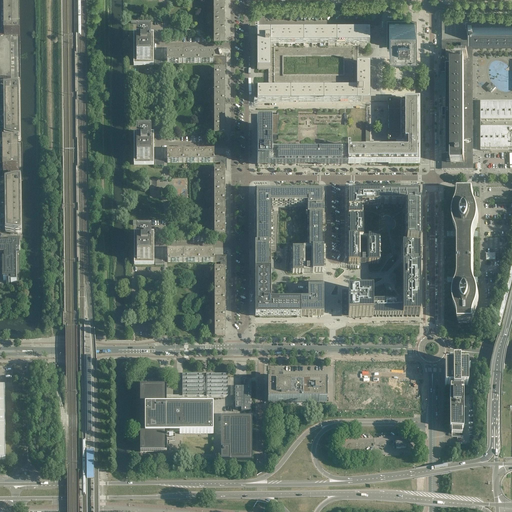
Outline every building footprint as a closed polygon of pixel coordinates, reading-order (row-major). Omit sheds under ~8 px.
[(20,90),(20,37),(19,0),(0,0),(0,233),(12,234),(13,234),(17,234),(22,235),(22,182),(22,181),(21,143),(20,90)] [(225,12),(225,10),(224,10),(224,2),(214,2),(214,19),(224,19),(224,12),(225,12)] [(511,36),(511,17),(467,18),(467,37),(496,37),(496,40),(508,40),(508,37),(511,36)] [(467,37),(467,18),(442,18),(442,37),(467,37)] [(225,29),(225,27),(224,27),(224,19),(214,19),(214,37),(224,37),(224,29),(225,29)] [(415,48),(415,22),(389,22),(389,48),(415,48)] [(368,90),(368,65),(360,65),(360,64),(358,64),(358,62),(358,58),(358,44),(369,44),(369,33),(365,33),(361,33),(357,33),(355,33),(338,33),(336,33),(328,33),(326,33),(298,33),(296,34),(259,34),(257,34),(257,41),(258,41),(258,70),(267,70),(269,70),(269,73),(274,73),(274,77),(269,77),(269,90),(269,91),(257,91),(257,102),(355,102),(360,102),(360,103),(368,103),(368,102),(368,95),(369,95),(369,90),(368,90)] [(153,60),(153,34),(134,34),(134,66),(153,66),(153,64),(154,64),(154,66),(157,66),(157,60),(154,60),(153,60)] [(183,63),(182,53),(176,53),(176,52),(173,52),(173,53),(167,53),(167,64),(183,63)] [(198,63),(198,53),(192,53),(192,52),(189,52),(189,53),(182,53),(183,63),(198,63)] [(214,63),(214,57),(214,53),(207,53),(207,52),(204,52),(204,53),(198,53),(198,63),(214,63)] [(463,164),(463,65),(446,65),(446,110),(446,119),(446,164),(463,164)] [(225,85),(225,77),(225,75),(224,75),(224,71),(220,71),(214,71),(214,85),(225,85)] [(491,93),(496,88),(491,84),(487,88),(491,93)] [(225,94),(225,92),(225,85),(214,85),(214,102),(225,102),(225,94)] [(225,112),(225,109),(225,102),(214,102),(214,119),(225,119),(225,112)] [(419,166),(418,112),(418,102),(388,102),(388,151),(366,152),(366,147),(347,147),(347,151),(347,164),(347,166),(388,166),(419,166)] [(511,121),(511,103),(502,104),(502,116),(509,116),(509,121),(511,121)] [(502,116),(502,104),(490,104),(490,116),(502,116)] [(257,165),(346,164),(346,130),(277,130),(277,136),(271,136),(271,116),(257,116),(257,165)] [(511,121),(509,121),(509,116),(502,116),(490,116),(484,116),(484,121),(482,121),(482,125),(511,125),(511,121)] [(225,129),(225,126),(225,119),(214,119),(214,136),(225,136),(225,129)] [(511,150),(511,125),(482,125),(481,125),(481,148),(482,148),(482,151),(511,150)] [(153,160),(153,134),(134,134),(134,166),(153,166),(153,163),(155,163),(155,160),(153,160)] [(183,163),(183,152),(177,152),(177,151),(173,151),(173,152),(167,152),(167,163),(183,163)] [(198,163),(198,152),(192,152),(192,151),(189,151),(189,152),(183,152),(183,163),(198,163)] [(214,163),(214,156),(214,152),(208,152),(207,151),(204,151),(204,152),(198,152),(198,163),(214,163)] [(225,184),(225,177),(225,174),(225,170),(220,170),(214,170),(214,184),(225,184)] [(225,194),(225,191),(225,184),(214,184),(214,201),(225,201),(225,194)] [(474,274),(474,256),(474,242),(474,239),(475,236),(476,231),(477,228),(477,227),(479,222),(479,217),(479,212),(477,207),(476,204),(476,202),(474,197),(474,192),(474,191),(459,191),(458,197),(457,202),(457,204),(455,207),(454,212),(454,216),(454,222),(456,227),(457,231),(459,236),(459,239),(459,242),(459,272),(459,275),(459,277),(458,282),(457,284),(456,287),(454,292),(454,297),(455,302),(456,307),(457,309),(458,312),(459,317),(459,322),(475,322),(475,317),(476,312),(476,310),(478,307),(479,302),(480,297),(479,292),(478,287),(476,284),(476,282),(475,277),(474,274)] [(323,205),(323,201),(324,201),(324,197),(323,197),(323,193),(306,193),(255,193),(255,246),(255,253),(255,267),(255,271),(256,271),(271,271),(271,270),(271,253),(276,253),(280,253),(280,249),(277,246),(278,209),(279,207),(280,206),(307,206),(307,211),(307,212),(307,216),(307,217),(309,216),(309,219),(309,224),(309,230),(309,235),(309,241),(309,246),(309,248),(322,248),(322,245),(322,244),(322,242),(322,238),(322,237),(322,234),(322,233),(322,231),(322,227),(322,226),(322,223),(322,222),(322,221),(322,220),(322,217),(322,216),(323,216),(324,216),(324,212),(323,212),(323,208),(324,208),(324,205),(323,205)] [(379,194),(348,194),(348,217),(349,217),(349,237),(348,237),(348,263),(358,263),(358,261),(362,261),(362,263),(365,263),(365,261),(368,261),(368,263),(369,263),(379,263),(378,236),(368,236),(368,237),(363,237),(363,216),(361,216),(361,213),(361,210),(361,205),(380,205),(379,194)] [(419,194),(379,194),(380,205),(380,208),(381,208),(383,208),(403,208),(403,210),(403,212),(403,242),(403,246),(419,246),(419,194)] [(225,211),(225,208),(225,201),(214,201),(214,218),(225,218),(225,211)] [(225,228),(225,225),(225,218),(214,218),(214,236),(225,236),(225,228)] [(154,259),(154,233),(134,233),(134,265),(154,265),(154,263),(155,263),(155,259),(154,259)] [(20,251),(20,243),(0,243),(0,256),(4,257),(8,257),(11,254),(13,254),(13,253),(19,253),(19,251),(20,251)] [(403,246),(401,246),(401,276),(401,294),(402,299),(401,300),(371,300),(371,293),(347,293),(347,317),(372,317),(372,315),(419,315),(419,308),(417,308),(417,273),(414,273),(414,267),(419,267),(419,246),(403,246)] [(323,254),(323,248),(322,248),(309,248),(305,248),(303,248),(292,248),(292,249),(293,273),(302,273),(312,273),(315,273),(322,273),(323,273),(323,254)] [(183,262),(183,252),(177,252),(177,251),(174,251),(174,252),(167,252),(167,262),(183,262)] [(199,262),(198,252),(192,252),(192,251),(189,251),(189,252),(183,252),(183,262),(199,262)] [(214,262),(214,256),(214,252),(208,252),(208,251),(205,251),(205,252),(198,252),(199,262),(214,262)] [(20,284),(19,253),(13,253),(13,254),(11,254),(8,257),(4,257),(4,261),(3,261),(3,281),(6,281),(6,284),(20,284)] [(225,284),(225,276),(225,274),(225,270),(220,270),(214,270),(214,284),(225,284)] [(301,317),(301,316),(301,302),(299,302),(289,302),(287,302),(286,302),(274,302),(272,302),(271,302),(271,288),(271,287),(271,273),(271,271),(256,271),(255,271),(255,304),(255,318),(301,317)] [(225,293),(225,291),(225,284),(214,284),(214,301),(225,301),(225,293)] [(323,308),(323,307),(323,290),(308,290),(308,292),(308,302),(305,302),(303,302),(301,302),(301,316),(301,317),(308,317),(309,317),(312,317),(313,317),(323,317),(323,314),(323,313),(323,308)] [(226,311),(226,308),(225,308),(225,301),(214,301),(214,318),(225,318),(225,311),(226,311)] [(226,328),(226,325),(225,325),(225,318),(214,318),(215,335),(225,335),(225,328),(226,328)] [(466,386),(466,367),(458,367),(458,365),(456,365),(454,365),(454,367),(446,367),(446,386),(452,386),(460,386),(466,386)] [(183,375),(183,396),(203,396),(203,394),(207,394),(207,396),(227,396),(227,377),(227,375),(207,375),(207,376),(207,377),(205,377),(203,377),(203,376),(203,375),(183,375)] [(327,402),(327,383),(324,383),(281,383),(272,383),(268,383),(268,402),(272,402),(272,404),(280,404),(280,402),(327,402)] [(463,430),(463,397),(460,397),(460,393),(463,393),(462,389),(460,389),(460,386),(452,386),(452,389),(450,389),(450,393),(452,393),(452,397),(449,397),(450,430),(451,430),(451,435),(462,435),(462,430),(463,430)] [(213,434),(213,417),(213,406),(179,406),(163,406),(163,396),(166,396),(166,387),(140,387),(140,396),(140,429),(140,433),(137,433),(137,441),(133,441),(131,441),(131,455),(133,455),(140,455),(140,448),(140,454),(167,454),(167,435),(182,435),(182,434),(213,434)] [(252,428),(252,417),(240,417),(223,417),(221,417),(221,421),(221,461),(252,461),(252,452),(252,432),(252,428)] [(192,452),(189,452),(189,461),(213,461),(213,446),(192,446),(192,452)]
